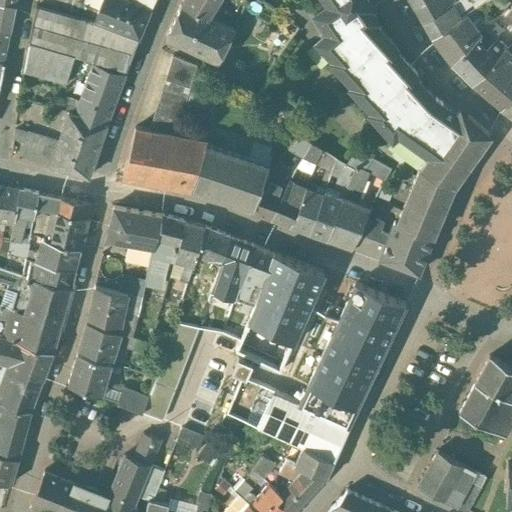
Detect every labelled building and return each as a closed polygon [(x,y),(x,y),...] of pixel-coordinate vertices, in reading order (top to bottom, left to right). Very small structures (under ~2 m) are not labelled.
[(40,0),(39,4),(62,10),(64,0),(40,0)] [(78,1),(74,0),(64,0),(62,10),(74,14),(78,1)] [(133,0),(102,0),(97,12),(94,19),(100,21),(100,22),(139,38),(151,7),(133,0)] [(218,0),(183,0),(182,4),(209,17),(209,16),(218,0)] [(458,113),(436,98),(415,74),(417,73),(396,49),(398,47),(376,22),(378,20),(370,9),(373,7),(367,0),(325,0),(328,4),(314,13),(329,35),(321,40),(333,58),(330,61),(352,85),(350,87),(371,110),(369,113),(392,139),(395,137),(426,159),(420,167),(420,168),(397,222),(432,236),(453,185),(490,135),(461,110),(458,113)] [(410,0),(414,7),(423,22),(454,1),(456,0),(410,0)] [(509,0),(492,0),(499,6),(493,13),(497,16),(510,1),(509,0)] [(91,6),(78,1),(74,14),(86,17),(90,9),(91,6)] [(454,1),(423,22),(432,38),(462,17),(454,1)] [(15,6),(0,3),(0,27),(10,29),(15,6)] [(39,4),(36,3),(29,40),(75,54),(127,69),(139,38),(100,22),(100,21),(94,19),(86,17),(74,14),(62,10),(39,4)] [(209,17),(182,4),(166,37),(212,59),(218,61),(218,60),(219,61),(235,28),(234,27),(233,28),(209,16),(209,17)] [(97,12),(90,9),(86,17),(94,19),(97,12)] [(462,17),(432,38),(451,63),(480,34),(481,33),(467,13),(462,17)] [(10,29),(0,27),(0,58),(4,60),(10,29)] [(480,34),(451,63),(472,84),(506,47),(491,33),(486,39),(480,34)] [(75,54),(29,40),(24,70),(66,83),(75,54)] [(511,52),(506,47),(472,84),(501,108),(511,95),(511,52)] [(197,65),(173,55),(165,80),(190,88),(197,65)] [(219,61),(218,61),(212,59),(207,69),(241,84),(246,73),(219,61)] [(79,100),(74,113),(107,124),(125,74),(93,63),(79,100)] [(190,88),(165,80),(150,129),(175,134),(190,88)] [(28,85),(22,83),(20,96),(26,98),(28,85)] [(511,95),(501,108),(511,115),(511,95)] [(79,100),(67,97),(63,109),(69,111),(74,113),(79,100)] [(74,113),(69,111),(59,140),(51,164),(89,176),(107,124),(74,113)] [(150,129),(136,127),(122,178),(191,190),(192,185),(206,144),(207,140),(175,134),(150,129)] [(41,135),(28,132),(16,130),(15,137),(25,141),(21,154),(33,158),(41,135)] [(59,140),(41,135),(33,158),(51,164),(59,140)] [(312,142),(300,135),(289,148),(304,157),(312,142)] [(322,149),(312,142),(304,157),(316,162),(322,149)] [(268,165),(206,144),(192,185),(253,206),(255,206),(267,180),(273,168),(268,166),(268,165)] [(336,158),(322,149),(316,162),(332,169),(336,158)] [(364,152),(357,149),(352,157),(358,161),(364,152)] [(354,168),(336,158),(332,169),(330,174),(339,177),(349,181),(354,168)] [(279,160),(273,168),(267,180),(281,184),(291,169),(279,160)] [(362,170),(355,168),(354,168),(349,181),(344,193),(343,196),(352,199),(357,186),(361,188),(367,172),(362,170)] [(310,178),(305,176),(302,186),(306,188),(307,187),(310,178)] [(349,181),(339,177),(334,189),(339,190),(344,193),(349,181)] [(281,184),(267,180),(255,206),(253,206),(251,212),(272,219),(272,218),(268,217),(286,186),(281,184)] [(286,186),(268,217),(272,218),(291,226),(306,188),(302,186),(289,181),(286,186)] [(19,188),(0,184),(0,221),(14,224),(19,188)] [(323,193),(307,187),(306,188),(291,226),(309,232),(323,193)] [(39,192),(19,188),(14,224),(11,239),(21,241),(26,216),(34,217),(39,192)] [(337,196),(324,191),(323,193),(309,232),(327,239),(342,198),(337,196)] [(91,203),(44,193),(41,208),(53,210),(88,218),(91,203)] [(352,199),(343,196),(342,198),(327,239),(352,247),(366,215),(370,207),(352,199)] [(162,215),(114,206),(106,240),(153,248),(155,240),(156,240),(162,215)] [(88,218),(53,210),(47,237),(81,247),(88,218)] [(185,220),(162,214),(162,215),(156,240),(155,240),(153,248),(152,254),(169,258),(175,260),(185,220)] [(385,222),(366,215),(352,247),(381,258),(390,234),(381,231),(385,222)] [(205,225),(185,220),(175,260),(188,263),(194,265),(197,254),(205,225)] [(397,222),(395,221),(390,234),(381,258),(418,272),(432,236),(397,222)] [(232,236),(205,225),(197,254),(207,258),(204,268),(199,285),(212,289),(231,236),(232,236)] [(47,237),(44,236),(36,260),(75,269),(81,247),(47,237)] [(231,236),(212,289),(224,293),(216,312),(228,316),(235,296),(254,244),(231,236)] [(21,241),(11,239),(8,252),(25,257),(28,248),(29,242),(21,241)] [(235,296),(234,299),(254,307),(257,300),(258,299),(274,252),(254,244),(235,296)] [(274,252),(258,299),(257,300),(254,307),(235,350),(255,358),(280,370),(313,296),(324,271),(274,252)] [(169,258),(152,254),(147,279),(155,281),(159,281),(164,283),(169,258)] [(36,260),(26,257),(22,275),(36,280),(71,288),(75,269),(36,260)] [(204,268),(194,265),(192,270),(188,281),(188,282),(199,285),(204,268)] [(21,275),(0,267),(0,285),(16,291),(21,275)] [(186,268),(184,267),(180,278),(188,281),(192,270),(186,268)] [(71,288),(36,280),(22,275),(21,275),(16,291),(11,309),(11,310),(61,324),(71,288)] [(180,278),(176,277),(170,296),(182,299),(188,282),(188,281),(180,278)] [(406,303),(356,283),(343,310),(312,377),(300,402),(349,424),(406,303)] [(128,292),(95,285),(88,318),(121,325),(124,312),(128,292)] [(343,310),(313,296),(283,363),(312,377),(343,310)] [(11,309),(0,303),(0,318),(8,320),(11,310),(11,309)] [(61,324),(11,310),(8,320),(4,337),(53,351),(61,324)] [(130,313),(124,312),(121,325),(120,332),(121,332),(132,336),(138,314),(130,312),(130,313)] [(120,332),(87,321),(79,348),(113,358),(118,342),(121,332),(120,332)] [(132,336),(121,332),(118,342),(131,347),(135,337),(132,336)] [(4,337),(0,335),(0,363),(7,366),(43,377),(53,351),(4,337)] [(150,344),(135,337),(131,347),(146,353),(150,344)] [(112,363),(78,352),(68,383),(102,396),(112,363)] [(511,368),(490,356),(475,383),(498,396),(498,397),(511,403),(511,368)] [(280,370),(255,358),(252,363),(238,357),(232,371),(242,375),(242,374),(272,387),(280,370)] [(312,377),(283,363),(280,370),(272,387),(272,389),(300,402),(312,377)] [(43,377),(7,366),(0,384),(0,401),(31,410),(43,377)] [(156,376),(146,373),(143,380),(141,384),(138,392),(148,396),(156,376)] [(300,402),(272,389),(272,387),(242,374),(242,375),(226,413),(303,446),(333,460),(349,424),(300,402)] [(511,424),(511,403),(498,397),(498,396),(475,383),(459,412),(505,437),(511,424)] [(138,392),(123,387),(121,393),(117,402),(142,412),(148,396),(138,392)] [(113,390),(109,399),(117,402),(121,393),(113,390)] [(0,401),(0,452),(18,458),(31,410),(0,401)] [(203,436),(182,427),(177,441),(198,449),(203,436)] [(161,439),(143,432),(133,457),(151,464),(161,439)] [(294,463),(285,459),(279,472),(288,476),(277,489),(282,494),(277,500),(288,511),(293,511),(325,478),(333,460),(303,446),(294,463)] [(475,470),(438,450),(428,467),(465,489),(469,481),(475,470)] [(18,458),(0,452),(0,480),(11,484),(18,458)] [(133,457),(125,454),(108,495),(134,505),(138,496),(151,464),(133,457)] [(261,454),(252,467),(253,468),(263,477),(264,478),(275,464),(261,454)] [(231,470),(224,466),(220,477),(224,481),(231,470)] [(465,489),(428,467),(418,485),(456,506),(465,489)] [(263,477),(253,468),(248,475),(258,483),(263,477)] [(108,495),(45,470),(31,504),(49,511),(135,511),(138,507),(134,505),(108,495)] [(253,488),(244,480),(235,491),(248,503),(250,504),(256,497),(250,492),(253,488)] [(481,486),(469,481),(465,489),(477,494),(481,486)] [(256,497),(250,504),(257,511),(288,511),(277,500),(282,494),(277,489),(269,482),(256,497)] [(374,511),(378,503),(347,489),(333,506),(344,511),(374,511)] [(477,494),(465,489),(456,506),(467,511),(477,494)] [(166,511),(168,506),(148,498),(144,511),(166,511)] [(257,511),(250,504),(248,503),(239,511),(257,511)] [(393,511),(394,510),(378,503),(374,511),(393,511)]
